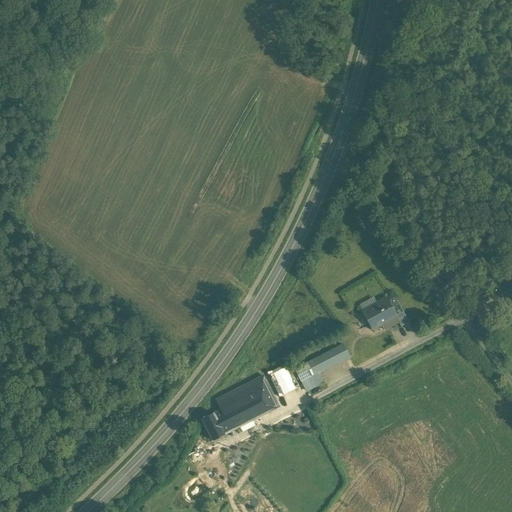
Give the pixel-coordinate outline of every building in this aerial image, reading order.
[(386,298),(370,307),(372,309),(364,313),(363,310),(363,311),(362,310),(366,318),(373,330),(373,329),(396,317),(397,317),(395,313),(388,301),(386,297),(385,297),(386,298)] [(402,309),(395,297),(388,301),(395,313),(402,309)] [(362,310),(354,314),(358,322),(366,318),(362,310)] [(343,344),(323,355),(329,366),(349,356),(343,344)] [(323,355),(295,369),(301,381),(329,366),(323,355)] [(288,364),(271,371),(280,394),(297,388),(288,364)] [(263,377),(217,400),(221,409),(232,430),(278,406),(263,377)] [(221,409),(202,419),(213,440),(232,430),(221,409)]
